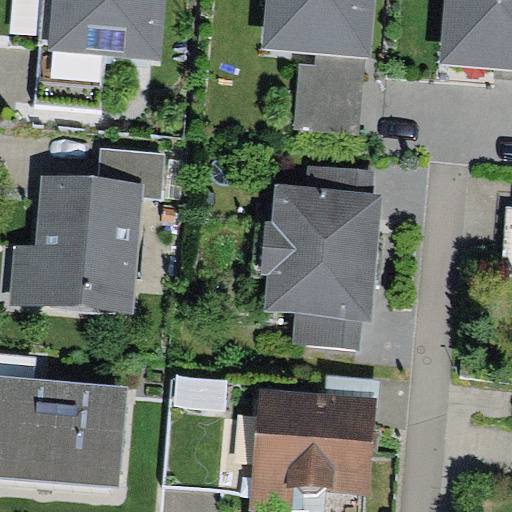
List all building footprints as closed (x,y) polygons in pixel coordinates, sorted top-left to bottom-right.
[(107,107),(111,54),(159,57),(163,0),(46,0),(39,102),(107,107)] [(377,0),(269,0),(265,48),(316,53),(364,58),(372,58),(377,0)] [(511,0),(445,0),(440,64),(511,69),(511,0)] [(364,58),(316,53),(314,68),(300,66),(293,128),(357,134),(364,58)] [(13,302),(128,310),(136,189),(159,191),(162,152),(108,148),(105,180),(41,175),(36,250),(17,248),(13,302)] [(350,327),(361,327),(365,181),(304,179),(303,207),(276,206),(273,326),(293,327),(293,347),(349,348),(350,327)] [(0,483),(121,490),(126,390),(34,385),(35,358),(0,356),(0,483)] [(304,511),(304,509),(337,511),(362,511),(375,379),(327,375),(326,396),(261,390),(250,511),(304,511)]
